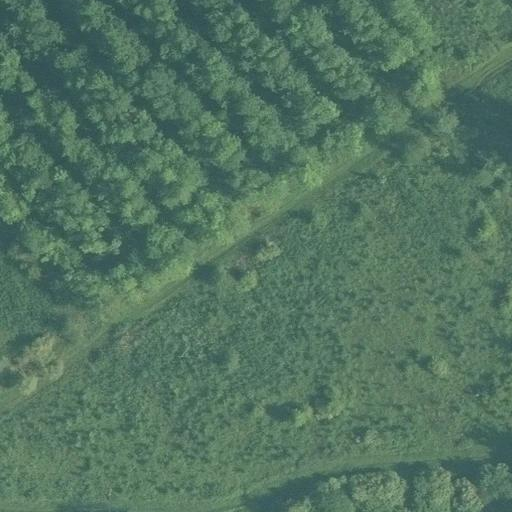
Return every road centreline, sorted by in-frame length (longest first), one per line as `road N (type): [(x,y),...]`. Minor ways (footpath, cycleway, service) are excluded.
road 1 (track): [(511,54),(0,405)]
road 2 (track): [(0,211),(111,327)]
